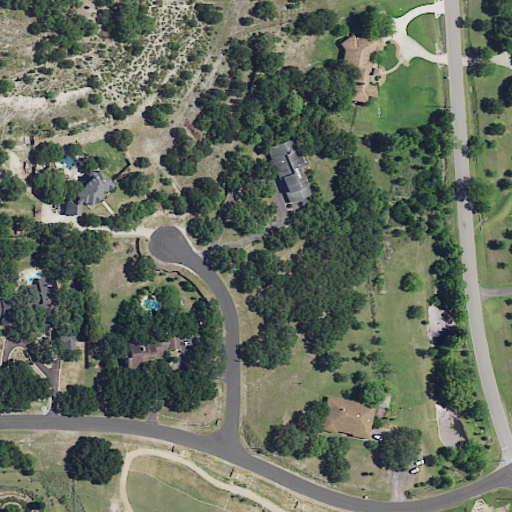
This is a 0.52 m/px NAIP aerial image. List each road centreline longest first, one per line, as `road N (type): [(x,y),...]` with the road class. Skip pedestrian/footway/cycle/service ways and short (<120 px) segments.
road 1 (residential): [(511,455),(472,300),(450,0)]
road 2 (residential): [(175,437),(363,511),(418,509),(511,469)]
road 3 (residential): [(229,452),(234,354),(227,304),(204,271),(167,246)]
road 4 (residential): [(0,423),(125,426),(175,437)]
